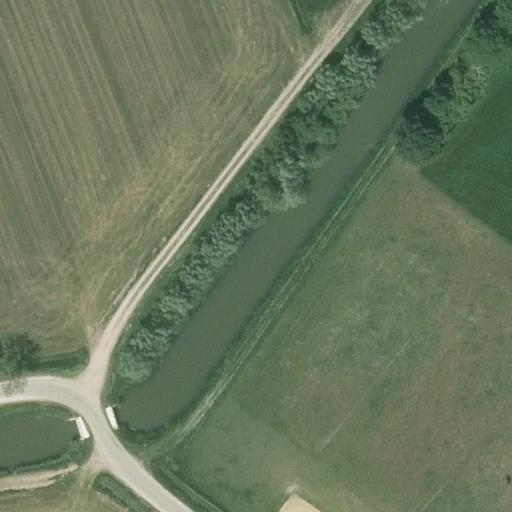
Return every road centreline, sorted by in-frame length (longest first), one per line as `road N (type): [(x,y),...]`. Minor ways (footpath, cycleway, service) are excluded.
road 1 (track): [(116,460),(175,440),(493,0)]
road 2 (track): [(79,395),(113,320),(365,0)]
road 3 (unclassified): [(180,511),(110,455),(92,413)]
